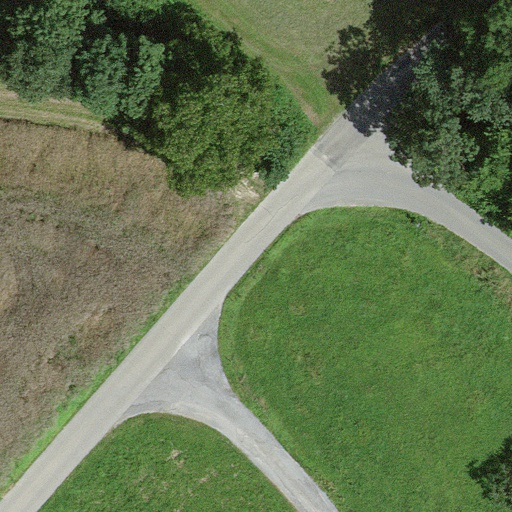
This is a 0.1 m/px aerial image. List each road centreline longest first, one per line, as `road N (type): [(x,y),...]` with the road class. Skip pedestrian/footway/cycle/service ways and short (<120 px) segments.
road 1 (unclassified): [(23,511),(345,146)]
road 2 (track): [(167,351),(325,511)]
road 3 (unclassified): [(345,146),(410,73),(493,0)]
road 4 (unclassified): [(511,261),(446,208),(345,146)]
